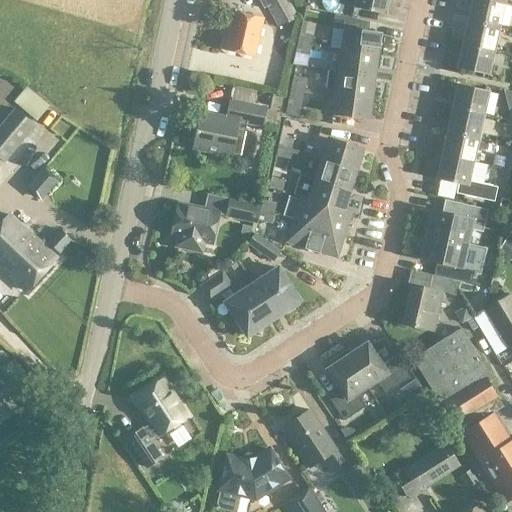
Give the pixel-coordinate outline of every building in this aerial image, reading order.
[(268,6),(281,27),(298,17),(287,0),(257,0),(263,9),(268,6)] [(388,0),(355,0),(354,7),(385,14),(388,0)] [(487,0),(472,0),(468,20),(499,27),(504,4),(487,0)] [(224,51),(256,58),(265,19),(233,12),(224,51)] [(338,28),(344,29),(341,50),(378,55),(381,34),(367,32),(368,23),(340,17),(338,28)] [(468,20),(463,44),(494,51),(499,27),(468,20)] [(300,33),(298,43),(311,46),(313,36),(300,33)] [(311,46),(298,43),(295,53),(308,56),(311,46)] [(494,51),(463,44),(457,68),(489,75),(494,51)] [(378,55),(341,50),(339,72),(372,76),(375,76),(376,69),(378,55)] [(372,76),(339,72),(329,70),(326,91),(336,93),(372,98),(374,84),(375,76),(372,76)] [(292,86),(304,89),(306,79),(294,76),(292,86)] [(458,83),(452,107),(484,114),(489,90),(458,83)] [(27,86),(14,101),(36,121),(49,106),(27,86)] [(304,89),(292,86),(289,96),(302,99),(304,89)] [(372,98),(336,93),(333,114),(369,119),(372,98)] [(200,113),(193,148),(232,156),(232,154),(240,156),(247,124),(262,127),(266,108),(230,100),(226,119),(200,113)] [(484,114),(452,107),(447,130),(479,138),(484,114)] [(0,159),(2,162),(34,125),(15,109),(0,127),(0,159)] [(447,130),(442,154),(473,161),(479,138),(447,130)] [(280,137),(278,147),(291,150),(293,140),(280,137)] [(328,139),(322,159),(356,170),(363,150),(328,139)] [(278,147),(276,156),(296,161),(298,153),(291,151),(291,150),(278,147)] [(482,183),(487,165),(473,162),(473,161),(442,154),(436,178),(458,182),(456,192),(494,201),(497,186),(482,183)] [(511,156),(506,155),(503,167),(511,169),(511,156)] [(356,170),(322,159),(315,180),(350,191),(356,170)] [(511,181),(511,169),(503,167),(500,179),(511,182),(511,181)] [(43,168),(26,188),(41,201),(58,181),(43,168)] [(284,181),(271,179),(269,188),(282,191),(284,181)] [(315,180),(309,200),(344,211),(350,191),(315,180)] [(287,214),(294,193),(287,191),(280,212),(287,214)] [(309,200),(302,197),(294,220),(344,235),(351,213),(344,211),(309,200)] [(227,216),(257,223),(261,206),(230,200),(227,216)] [(509,201),(502,200),(499,210),(506,212),(509,201)] [(261,211),(274,213),(276,204),(263,201),(261,211)] [(204,242),(211,244),(218,213),(179,204),(172,236),(178,237),(176,247),(201,252),(204,242)] [(424,235),(467,244),(470,230),(483,233),(488,210),(461,204),(458,217),(433,211),(432,217),(428,220),(424,235)] [(274,213),(261,211),(258,222),(271,224),(274,213)] [(0,267),(27,292),(57,258),(55,257),(58,254),(48,244),(43,240),(40,243),(9,215),(0,225),(0,267)] [(344,235),(294,220),(287,242),(337,258),(344,235)] [(59,254),(72,241),(61,231),(48,244),(58,254),(59,254)] [(255,234),(248,244),(273,261),(280,251),(255,234)] [(467,244),(424,235),(421,249),(423,254),(422,260),(447,265),(444,278),(471,284),(476,262),(463,259),(467,244)] [(511,238),(509,235),(499,251),(503,256),(511,248),(511,238)] [(278,268),(253,285),(275,318),(287,310),(290,311),(295,307),(296,305),(300,302),(278,268)] [(200,287),(210,302),(232,287),(222,272),(200,287)] [(0,273),(0,306),(13,302),(3,273),(0,273)] [(457,290),(451,280),(432,276),(429,289),(412,286),(404,325),(433,331),(442,293),(456,296),(457,290)] [(275,318),(253,285),(225,303),(247,337),(253,333),(255,334),(261,330),(261,327),(275,318)] [(500,333),(511,325),(511,299),(509,296),(485,311),(500,333)] [(511,325),(500,333),(511,352),(511,325)] [(491,375),(462,329),(413,360),(454,425),(456,423),(507,503),(511,499),(511,439),(489,403),(498,397),(486,378),(491,375)] [(347,357),(367,388),(377,381),(385,394),(410,378),(396,356),(382,366),(367,344),(347,357)] [(367,388),(347,357),(327,370),(341,392),(330,400),(344,421),(366,407),(357,394),(367,388)] [(15,369),(19,366),(13,359),(0,369),(0,380),(10,393),(24,382),(15,369)] [(163,380),(135,399),(152,424),(143,430),(142,429),(127,438),(147,468),(162,458),(150,440),(158,434),(159,435),(187,417),(163,380)] [(392,396),(381,403),(388,415),(399,408),(392,396)] [(289,441),(291,440),(310,468),(326,457),(334,468),(343,462),(336,451),(336,450),(310,410),(283,428),(286,432),(284,433),(289,441)] [(460,466),(447,444),(394,477),(407,499),(460,466)] [(236,508),(239,495),(243,496),(243,494),(255,497),(266,491),(267,492),(287,479),(269,450),(254,459),(253,457),(245,458),(244,461),(228,457),(226,462),(223,464),(222,470),(224,473),(219,490),(222,491),(219,504),(221,508),(232,511),(236,508)] [(357,465),(344,473),(360,497),(373,489),(357,465)] [(471,471),(461,476),(469,488),(478,483),(471,471)] [(288,503),(293,511),(322,511),(308,490),(288,503)]
